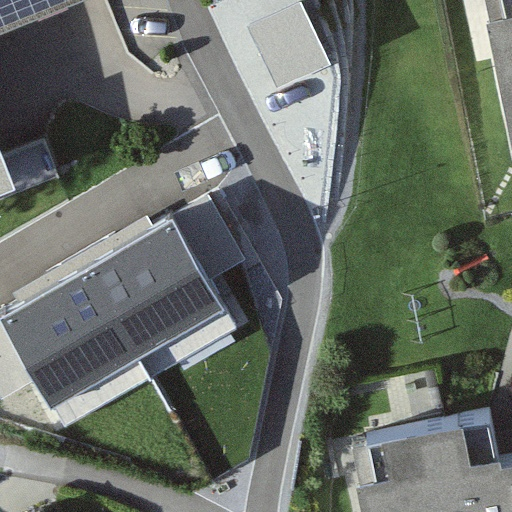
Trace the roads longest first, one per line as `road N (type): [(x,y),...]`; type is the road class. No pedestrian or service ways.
road 1 (residential): [(266,511),(318,251),(194,0)]
road 2 (residential): [(0,451),(182,511)]
